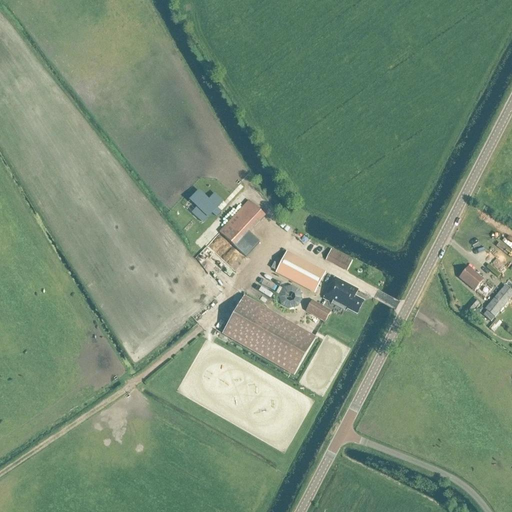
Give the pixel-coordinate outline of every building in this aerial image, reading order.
[(199,192),(190,201),(203,214),(198,220),(202,224),(208,219),(223,203),(215,195),(209,201),(199,192)] [(248,201),(219,233),(246,258),(259,243),(250,234),(265,217),(248,201)] [(325,261),(346,272),(352,261),(331,250),(325,261)] [(274,264),(271,269),(277,272),(315,293),(324,275),(286,255),(280,267),(274,264)] [(468,268),(459,279),(474,292),(483,281),(468,268)] [(357,290),(335,279),(324,300),(348,312),(349,310),(357,314),(364,302),(354,297),(357,290)] [(297,309),(307,292),(291,283),(282,300),(297,309)] [(491,322),(511,297),(511,292),(505,287),(485,310),(487,312),(484,316),(491,322)] [(244,299),(221,335),(293,375),(315,339),(244,299)] [(474,300),(464,312),(468,316),(479,304),(474,300)] [(325,323),(331,312),(312,301),(305,312),(325,323)]
